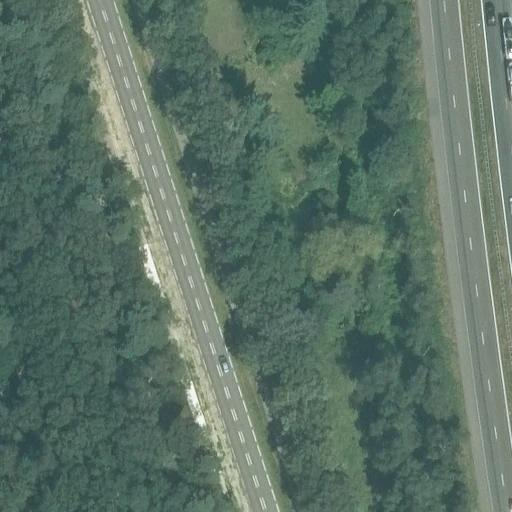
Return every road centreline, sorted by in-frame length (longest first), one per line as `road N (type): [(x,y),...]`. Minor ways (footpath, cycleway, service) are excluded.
road 1 (primary): [(265,511),(99,0)]
road 2 (motorway): [(444,0),(507,511)]
road 3 (motorway): [(511,165),(495,0)]
